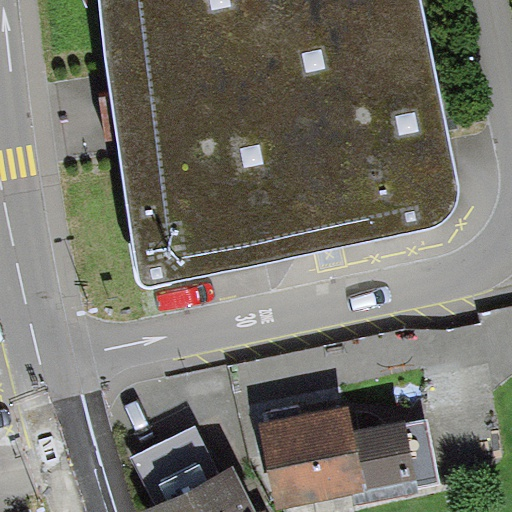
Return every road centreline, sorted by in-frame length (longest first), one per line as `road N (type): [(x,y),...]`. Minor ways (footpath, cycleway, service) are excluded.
road 1 (residential): [(40,366),(462,277),(499,249),(511,220)]
road 2 (residential): [(511,206),(473,0)]
road 3 (unclassified): [(0,184),(40,366)]
road 4 (unclassified): [(40,366),(85,511)]
